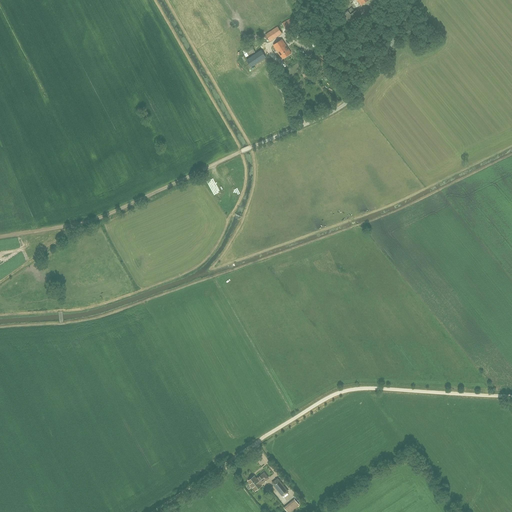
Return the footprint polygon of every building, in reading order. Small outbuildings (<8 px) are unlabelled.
[(288,34),(298,28),(292,18),(282,23),(288,34)] [(270,42),(282,34),(278,27),(266,35),(270,42)] [(305,31),(303,28),(294,34),(296,37),(299,35),(303,39),(304,38),(301,33),(305,31)] [(313,42),(310,38),(304,42),(309,49),(316,44),(314,41),(313,42)] [(283,59),(291,53),(282,40),(274,46),(283,59)] [(246,57),(255,52),(253,47),(243,51),(246,57)] [(263,61),(267,60),(263,51),(248,58),(251,66),(263,60),(263,61)] [(315,70),(324,64),(321,60),(313,67),(315,70)] [(264,473),(262,475),(257,479),(255,476),(254,477),(253,477),(250,480),(250,481),(249,481),(250,484),(253,488),(253,487),(256,491),(262,486),(261,484),(269,478),(264,473)] [(282,495),(288,491),(278,479),(273,483),(282,495)] [(291,511),(300,506),(294,499),(284,508),(287,511),(291,511)]
